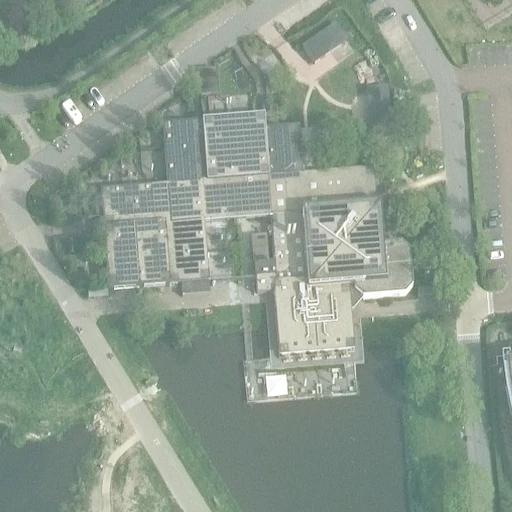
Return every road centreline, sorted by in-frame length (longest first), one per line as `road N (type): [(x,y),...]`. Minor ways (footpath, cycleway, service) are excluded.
road 1 (residential): [(5,191),(198,511)]
road 2 (residential): [(284,0),(12,178),(5,191)]
road 3 (residential): [(468,306),(444,83)]
road 4 (residential): [(486,511),(468,306)]
